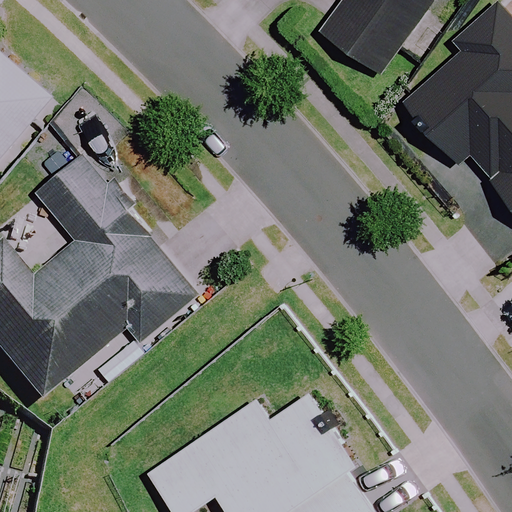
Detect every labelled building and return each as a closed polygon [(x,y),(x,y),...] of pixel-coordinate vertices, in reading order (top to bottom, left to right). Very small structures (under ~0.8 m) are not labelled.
[(352,0),(329,33),(387,74),(438,0),(352,0)] [(511,18),(501,6),(456,47),(464,55),(410,105),(474,163),(511,204),(511,18)] [(0,163),(55,98),(0,51),(0,163)] [(205,294),(90,154),(40,195),(79,243),(33,282),(1,243),(0,243),(0,359),(37,405),(133,327),(146,342),(205,294)] [(365,464),(316,393),(276,420),(262,399),(154,474),(179,511),(199,511),(224,495),(235,511),(380,511),(353,472),(365,464)]
